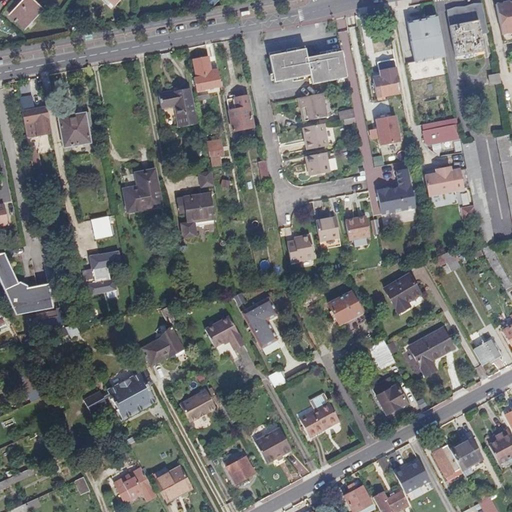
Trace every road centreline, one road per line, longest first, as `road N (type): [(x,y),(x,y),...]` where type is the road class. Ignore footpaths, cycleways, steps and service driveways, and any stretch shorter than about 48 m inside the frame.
road 1 (residential): [(362,182),(281,198),(247,24)]
road 2 (tertiary): [(247,24),(0,73)]
road 3 (residential): [(375,450),(511,377)]
road 4 (residential): [(261,511),(375,450)]
